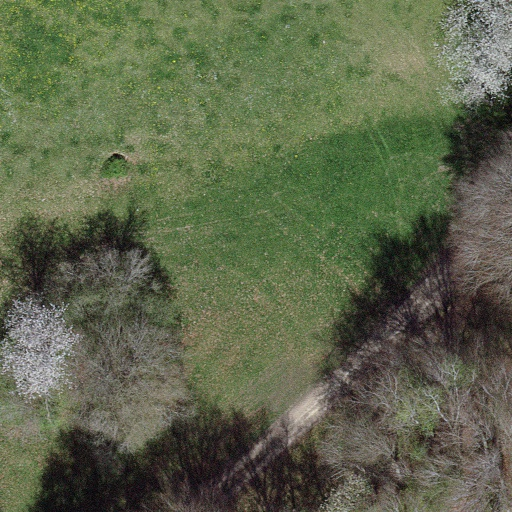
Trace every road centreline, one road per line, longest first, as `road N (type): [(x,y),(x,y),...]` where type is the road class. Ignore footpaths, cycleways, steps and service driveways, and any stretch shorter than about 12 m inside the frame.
road 1 (track): [(191,511),(511,217)]
road 2 (track): [(299,0),(511,76)]
